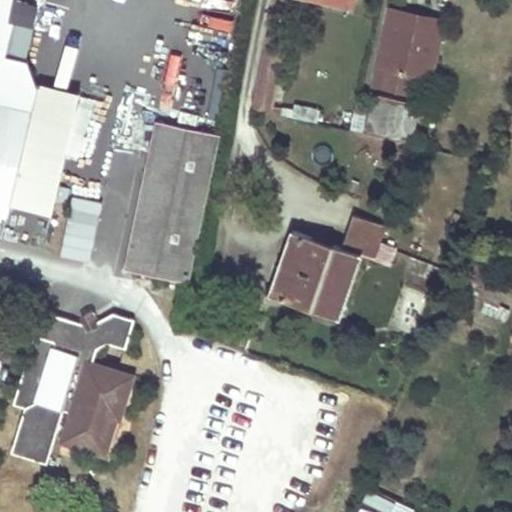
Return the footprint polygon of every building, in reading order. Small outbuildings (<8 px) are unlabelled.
[(0,0),(0,101),(32,110),(38,85),(38,83),(29,56),(8,51),(10,44),(17,0),(0,0)] [(394,101),(396,87),(416,0),(374,0),(354,90),(394,101)] [(292,40),(268,36),(254,110),(317,121),(319,112),(280,104),(292,40)] [(96,48),(84,98),(96,101),(109,51),(96,48)] [(81,95),(38,85),(32,110),(10,202),(54,213),(81,95)] [(367,128),(408,140),(417,109),(376,98),(367,128)] [(32,110),(0,101),(0,216),(6,218),(10,202),(32,110)] [(222,130),(155,117),(124,270),(191,284),(222,130)] [(90,263),(103,203),(73,197),(60,257),(90,263)] [(337,248),(288,233),(276,272),(284,276),(275,301),(336,320),(357,257),(371,261),(381,228),(347,216),(337,248)] [(84,322),(43,310),(14,403),(25,407),(11,451),(52,464),(59,443),(85,357),(92,359),(95,347),(107,340),(128,348),(136,317),(115,312),(84,322)] [(63,432),(59,443),(107,457),(118,420),(123,421),(138,373),(92,359),(85,357),(63,432)] [(404,511),(405,510),(365,491),(355,511),(404,511)]
